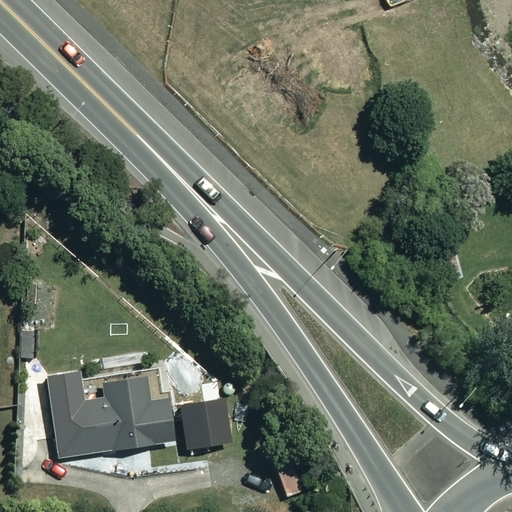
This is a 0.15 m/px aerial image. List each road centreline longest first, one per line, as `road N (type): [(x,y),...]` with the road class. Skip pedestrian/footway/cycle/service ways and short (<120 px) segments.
road 1 (secondary): [(178,174),(419,399),(511,459)]
road 2 (secondary): [(411,511),(178,174)]
road 3 (secondary): [(178,174),(0,0)]
